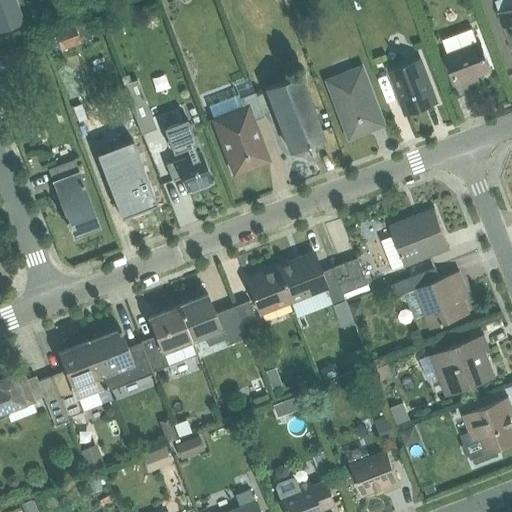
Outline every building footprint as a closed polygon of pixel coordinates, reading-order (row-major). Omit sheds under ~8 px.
[(15,0),(0,0),(0,31),(21,28),(15,0)] [(511,50),(511,6),(498,12),(511,50)] [(76,30),(54,37),(59,51),(80,44),(76,30)] [(459,94),(494,80),(475,32),(440,45),(459,94)] [(405,116),(437,105),(421,60),(389,71),(405,116)] [(347,142),(387,127),(363,67),(324,82),(347,142)] [(64,87),(79,83),(75,68),(60,72),(64,87)] [(290,157),(324,143),(299,77),(264,90),(290,157)] [(232,177),(269,164),(248,105),(211,118),(232,177)] [(189,195),(211,187),(185,120),(163,129),(189,195)] [(120,222),(156,207),(135,158),(99,173),(120,222)] [(71,238),(98,228),(78,173),(51,183),(71,238)] [(405,264),(449,247),(433,205),(389,221),(405,264)] [(292,302),(328,287),(311,249),(276,264),(292,302)] [(292,302),(276,264),(246,277),(262,315),(292,302)] [(431,331),(475,313),(458,270),(413,288),(431,331)] [(413,275),(393,281),(396,292),(416,286),(413,275)] [(190,338),(220,326),(206,290),(176,302),(190,338)] [(190,338),(176,302),(147,313),(161,349),(190,338)] [(107,389),(138,376),(117,325),(86,337),(104,382),(107,389)] [(446,397),(498,376),(481,334),(429,355),(446,397)] [(104,382),(86,337),(57,349),(75,394),(104,382)] [(0,412),(33,399),(18,362),(0,368),(0,412)] [(480,458),(511,443),(511,413),(505,396),(461,415),(480,458)] [(293,397),(273,405),(277,416),(297,408),(293,397)] [(401,402),(389,406),(396,431),(409,427),(401,402)] [(187,421),(173,423),(175,437),(189,435),(187,421)] [(179,460),(202,451),(195,434),(172,442),(179,460)] [(92,443),(79,451),(87,463),(100,454),(92,443)] [(362,502),(402,487),(388,451),(349,466),(362,502)] [(285,511),(336,511),(319,468),(275,486),(285,511)] [(207,511),(259,511),(252,492),(207,509),(207,511)]
